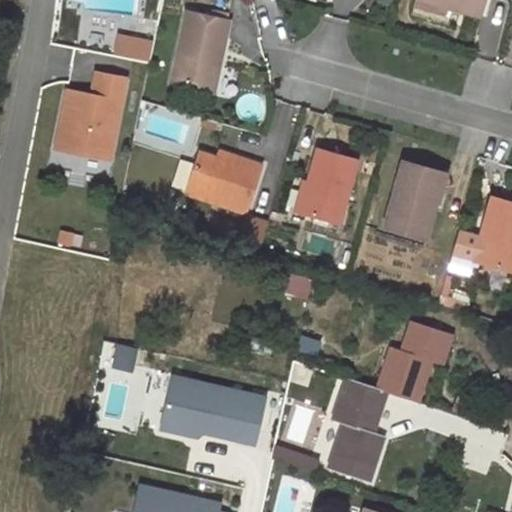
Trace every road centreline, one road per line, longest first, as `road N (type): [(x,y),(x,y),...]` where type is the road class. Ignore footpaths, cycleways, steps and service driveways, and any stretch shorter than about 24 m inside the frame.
road 1 (residential): [(0,237),(37,0)]
road 2 (residential): [(282,65),(511,129)]
road 3 (unknown): [(403,408),(511,468)]
